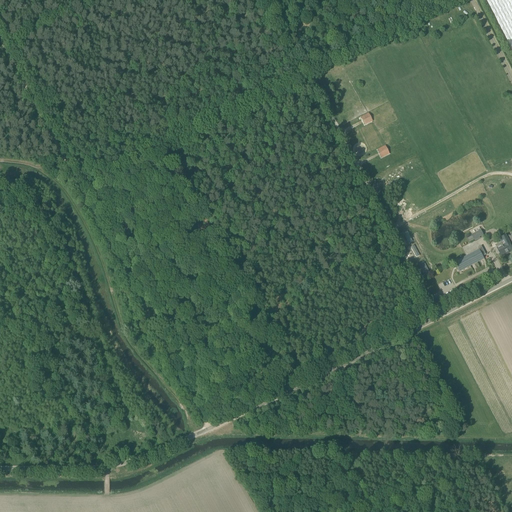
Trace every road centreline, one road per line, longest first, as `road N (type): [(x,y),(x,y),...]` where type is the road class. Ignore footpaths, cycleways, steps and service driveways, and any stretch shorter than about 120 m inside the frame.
road 1 (unclassified): [(0,468),(105,465),(142,454),(345,365),(511,279)]
road 2 (track): [(0,162),(36,167),(64,192),(98,256),(110,302),(191,434)]
road 3 (track): [(80,188),(301,78),(261,0)]
road 4 (track): [(210,426),(80,188)]
road 5 (track): [(80,188),(0,40)]
